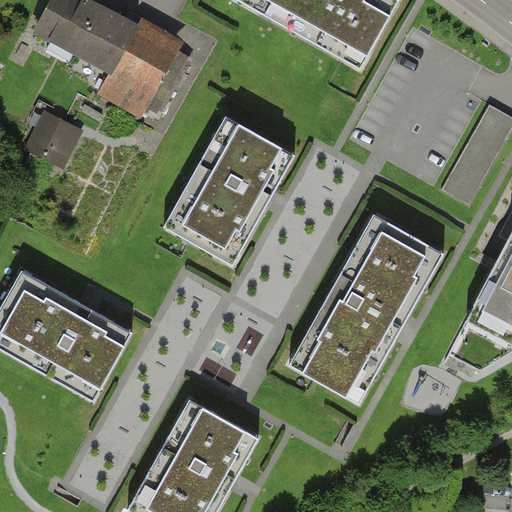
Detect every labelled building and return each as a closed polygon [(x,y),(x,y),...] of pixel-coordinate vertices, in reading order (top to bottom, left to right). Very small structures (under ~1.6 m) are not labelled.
[(186,49),(89,0),(55,0),(40,29),(120,69),(106,97),(150,120),(186,49)] [(399,0),(238,0),(361,69),(400,0),(399,0)] [(511,129),(511,116),(490,104),(442,190),(470,205),(511,129)] [(84,131),(48,114),(31,150),(67,167),(84,131)] [(295,155),(226,117),(165,227),(235,265),(295,155)] [(446,252),(376,213),(291,364),(362,403),(446,252)] [(511,213),(511,216),(511,217),(511,238),(449,359),(482,376),(511,357),(511,213)] [(20,276),(0,312),(0,351),(94,403),(130,336),(20,276)] [(218,511),(259,439),(190,401),(128,511),(129,511),(218,511)]
